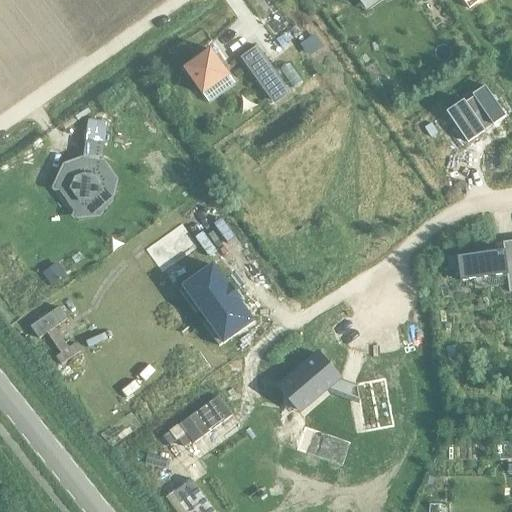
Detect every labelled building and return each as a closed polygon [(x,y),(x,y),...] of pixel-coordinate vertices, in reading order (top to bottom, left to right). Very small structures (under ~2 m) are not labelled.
[(245,0),(242,2),(247,13),(268,3),(266,0),(245,0)] [(298,49),(304,65),(319,59),(313,43),(298,49)] [(291,92),(289,93),(257,47),(243,57),(242,55),(241,56),(275,105),(291,93),(291,92)] [(214,50),(188,68),(207,94),(233,76),(214,50)] [(464,100),(446,112),(468,143),(485,131),(483,127),(491,122),(494,126),(506,117),(484,86),(472,94),(474,97),(466,103),(464,100)] [(138,169),(161,202),(177,190),(154,157),(138,169)] [(56,190),(66,190),(66,193),(76,206),(78,207),(75,216),(99,214),(110,201),(115,181),(103,164),(83,162),(67,168),(56,190)] [(22,211),(3,219),(7,229),(26,220),(22,211)] [(180,226),(145,251),(161,274),(197,249),(180,226)] [(504,251),(448,258),(450,271),(459,270),(461,281),(507,275),(510,293),(511,292),(511,241),(503,243),(504,251)] [(44,276),(53,287),(67,277),(58,265),(44,276)] [(214,266),(179,290),(196,313),(201,310),(208,320),(203,324),(219,346),(254,322),(238,301),(240,299),(231,286),(229,288),(214,266)] [(51,378),(81,363),(56,315),(26,331),(51,378)] [(319,355),(280,387),(301,412),(329,388),(334,389),(341,392),(360,399),(358,387),(353,386),(348,384),(343,382),(339,380),(340,379),(319,355)] [(130,393),(143,385),(137,376),(124,385),(130,393)] [(219,396),(170,431),(177,441),(186,434),(192,442),(194,444),(233,416),(219,396)] [(186,434),(178,440),(184,448),(192,442),(186,434)] [(171,461),(148,455),(145,464),(169,470),(171,461)] [(215,511),(192,480),(172,494),(185,511),(215,511)]
